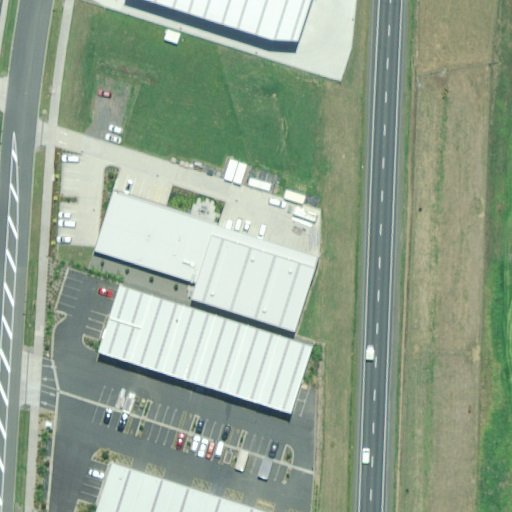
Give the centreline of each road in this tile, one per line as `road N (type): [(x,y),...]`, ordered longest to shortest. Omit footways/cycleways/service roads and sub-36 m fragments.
road 1 (primary): [(371,511),(392,0)]
road 2 (unclassified): [(0,470),(25,101),(42,0)]
